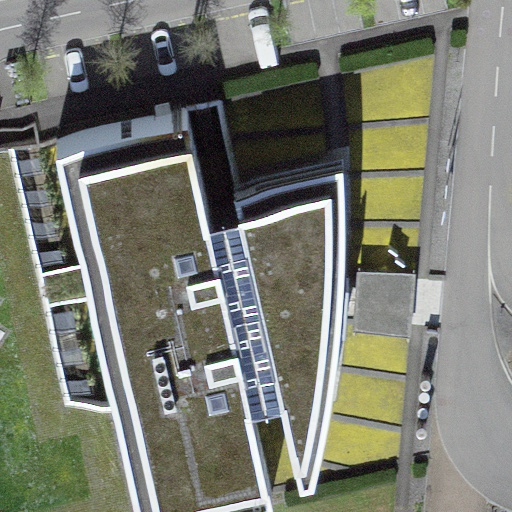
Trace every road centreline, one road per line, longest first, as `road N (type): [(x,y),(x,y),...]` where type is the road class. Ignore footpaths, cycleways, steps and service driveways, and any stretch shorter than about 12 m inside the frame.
road 1 (residential): [(479,183),(455,284),(461,354),(478,406),(511,440)]
road 2 (residential): [(479,183),(502,0)]
road 3 (residential): [(145,0),(0,32)]
